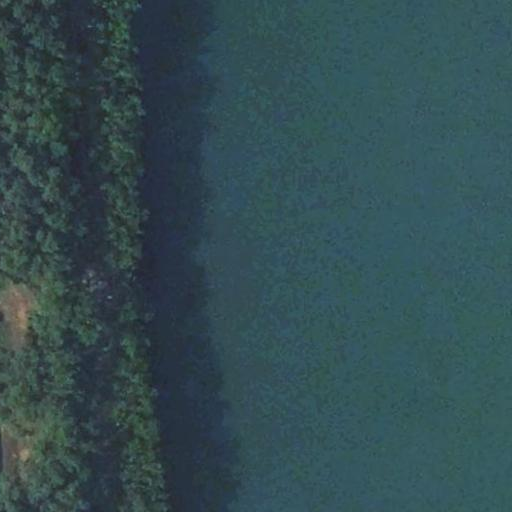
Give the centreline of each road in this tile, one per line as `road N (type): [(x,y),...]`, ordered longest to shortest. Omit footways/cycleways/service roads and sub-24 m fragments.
road 1 (primary): [(80,511),(64,219)]
road 2 (primary): [(64,219),(56,74)]
